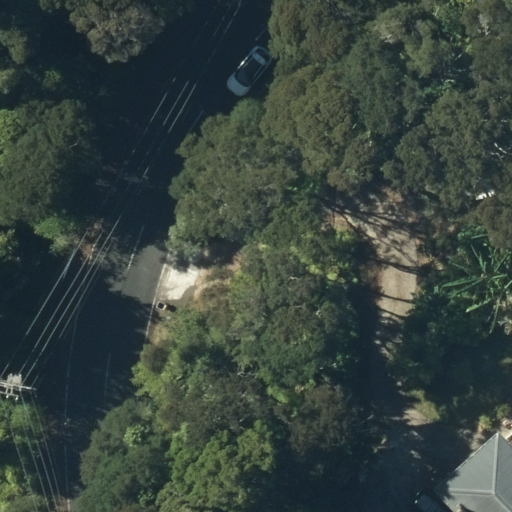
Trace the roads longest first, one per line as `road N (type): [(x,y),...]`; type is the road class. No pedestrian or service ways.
road 1 (unclassified): [(107,511),(110,320),(135,238),(203,109)]
road 2 (residential): [(203,109),(291,0)]
